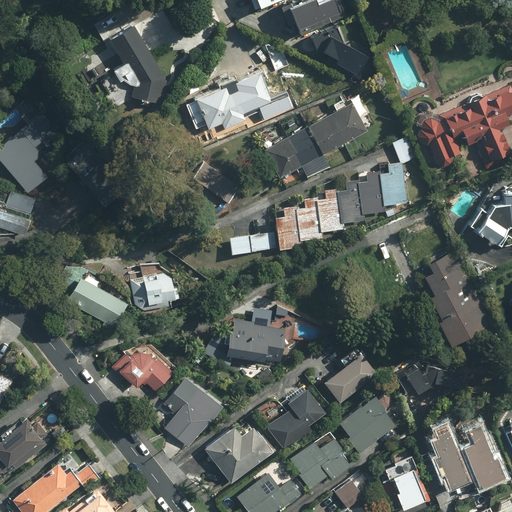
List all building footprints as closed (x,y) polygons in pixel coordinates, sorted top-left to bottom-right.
[(294,0),(283,5),(295,31),(344,10),(339,0),(315,0),(314,0),(294,0)] [(369,54),(342,39),(336,23),(311,33),(317,49),(316,51),(358,75),(369,54)] [(110,71),(116,81),(132,86),(130,98),(161,102),(164,78),(130,25),(106,41),(121,64),(110,71)] [(205,128),(220,123),(222,128),(243,120),(241,114),(271,102),(259,73),(193,99),(205,128)] [(419,142),(425,140),(435,164),(461,152),(454,135),(461,132),(466,143),(474,140),(484,165),(509,154),(498,130),(507,126),(502,114),(511,110),(511,93),(508,83),(437,114),(430,111),(419,115),(414,123),(414,130),(419,142)] [(347,101),(261,149),(276,177),(362,129),(347,101)] [(39,141),(44,146),(60,131),(42,108),(8,136),(7,137),(0,142),(0,163),(25,192),(44,176),(30,161),(33,158),(34,150),(32,147),(39,141)] [(402,163),(402,164),(417,158),(408,136),(393,143),(401,163),(402,163)] [(86,141),(62,163),(99,203),(123,181),(86,141)] [(239,186),(204,162),(192,180),(227,203),(239,186)] [(380,174),(385,206),(407,203),(402,164),(402,163),(401,163),(388,164),(389,173),(380,174)] [(360,183),(364,215),(385,212),(385,206),(380,174),(380,171),(367,173),(368,182),(360,183)] [(338,191),(342,224),(365,221),(364,215),(360,183),(359,180),(346,181),(347,190),(338,191)] [(317,200),(322,233),(343,230),(342,224),(338,191),(338,188),(325,190),(326,199),(317,200)] [(10,189),(4,203),(30,213),(35,199),(10,189)] [(511,223),(511,191),(499,192),(500,203),(488,204),(470,228),(489,242),(503,224),(511,223)] [(298,209),(302,241),(322,239),(322,233),(317,200),(317,198),(304,199),(305,208),(298,209)] [(280,247),(280,250),(303,247),(302,241),(298,209),(298,206),(283,208),(284,217),(276,218),(278,231),(280,247)] [(28,219),(0,210),(0,227),(23,234),(28,219)] [(253,251),(280,247),(278,231),(250,235),(253,251)] [(231,254),(253,251),(250,235),(229,238),(231,254)] [(426,295),(437,318),(433,320),(444,344),(490,321),(455,249),(425,264),(429,272),(422,275),(430,293),(426,295)] [(144,303),(157,300),(159,307),(165,306),(163,299),(169,297),(163,270),(126,277),(132,305),(142,310),(144,303)] [(124,302),(76,276),(63,300),(111,325),(124,302)] [(283,327),(231,318),(226,353),(277,361),(283,327)] [(152,388),(168,370),(154,357),(151,358),(145,353),(137,351),(130,352),(122,352),(110,366),(132,386),(140,377),(152,388)] [(374,374),(357,352),(319,381),(336,403),(374,374)] [(424,363),(422,370),(417,373),(411,363),(399,369),(411,391),(423,385),(422,379),(456,386),(459,371),(424,363)] [(0,396),(9,379),(0,374),(0,396)] [(220,405),(181,376),(151,414),(168,427),(178,415),(199,431),(220,405)] [(308,428),(304,423),(320,410),(301,388),(284,402),(287,406),(263,426),(283,449),(308,428)] [(343,436),(356,452),(393,423),(371,394),(335,422),(344,434),(343,436)] [(30,425),(23,416),(0,433),(0,464),(6,472),(44,444),(40,438),(45,434),(35,421),(30,425)] [(468,477),(443,417),(419,426),(444,487),(468,477)] [(456,429),(462,443),(458,445),(474,483),(478,481),(480,485),(500,476),(477,421),(456,429)] [(67,434),(59,422),(47,430),(56,442),(67,434)] [(269,453),(248,426),(238,434),(231,424),(200,448),(229,484),(269,453)] [(339,448),(329,436),(317,446),(311,440),(288,459),(298,470),(295,473),(307,487),(309,486),(310,487),(326,474),(331,480),(348,466),(336,451),(339,448)] [(69,470),(63,475),(55,464),(10,498),(21,511),(39,511),(78,483),(69,470)] [(427,497),(415,468),(379,483),(391,511),(427,497)] [(270,511),(297,491),(287,478),(277,486),(265,471),(234,496),(247,511),(270,511)] [(361,496),(348,477),(331,489),(345,508),(361,496)] [(114,511),(98,489),(67,511),(64,507),(57,511),(114,511)]
